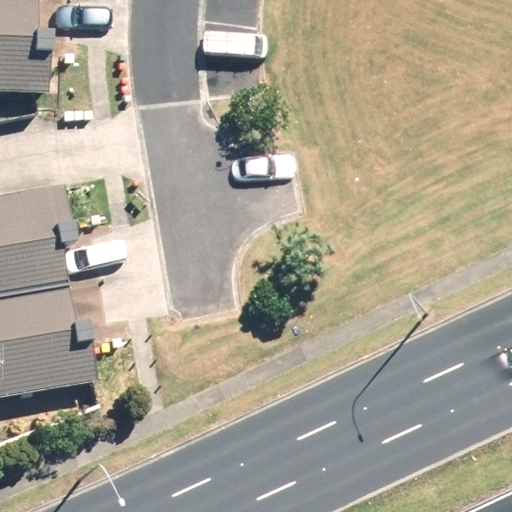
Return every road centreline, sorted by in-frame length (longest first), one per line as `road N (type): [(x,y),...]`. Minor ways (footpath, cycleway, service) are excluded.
road 1 (primary): [(193,511),(511,356)]
road 2 (residential): [(170,0),(174,98),(207,279)]
